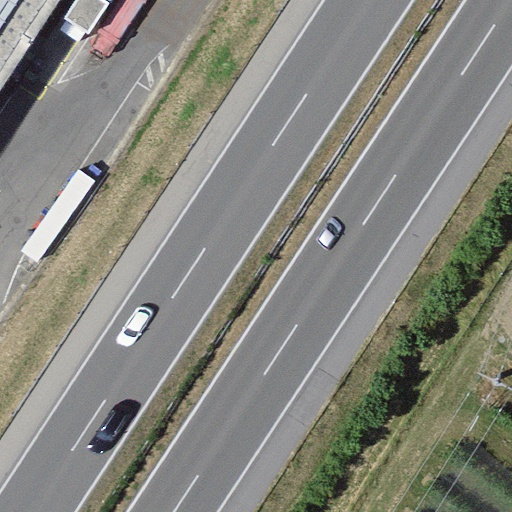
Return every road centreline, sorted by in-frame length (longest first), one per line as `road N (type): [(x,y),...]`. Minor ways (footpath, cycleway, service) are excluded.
road 1 (motorway): [(370,0),(32,511)]
road 2 (motorway): [(175,511),(511,0)]
